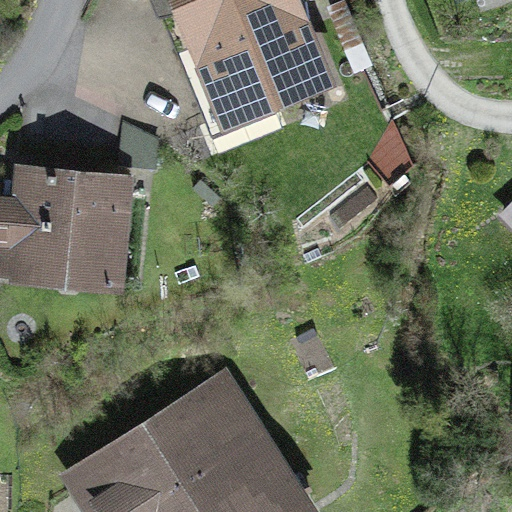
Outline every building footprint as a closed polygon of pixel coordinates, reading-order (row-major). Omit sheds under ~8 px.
[(150,0),(197,134),(335,85),(305,0),(150,0)] [(122,133),(120,159),(153,162),(155,136),(122,133)] [(18,240),(16,266),(116,275),(124,177),(25,168),(22,194),(7,193),(3,239),(18,240)] [(511,199),(503,208),(511,216),(511,199)] [(74,469),(92,511),(276,511),(230,402),(74,469)]
